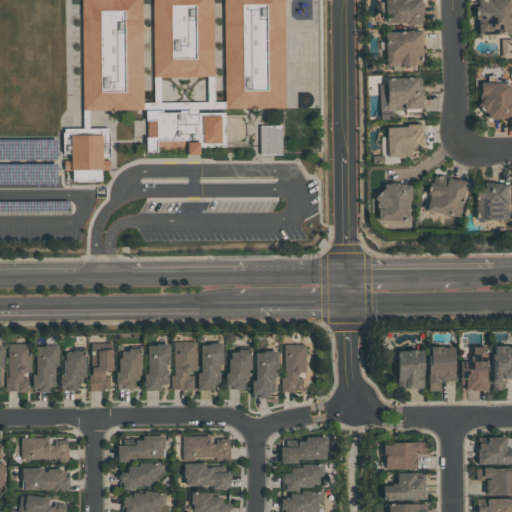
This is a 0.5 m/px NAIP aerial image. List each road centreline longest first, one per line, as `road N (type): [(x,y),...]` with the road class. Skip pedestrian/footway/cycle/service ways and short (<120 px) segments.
road 1 (secondary): [(347,270),(0,274)]
road 2 (residential): [(0,418),(316,413)]
road 3 (residential): [(339,0),(348,301)]
road 4 (secondary): [(0,305),(234,302)]
road 5 (secondary): [(348,301),(511,301)]
road 6 (residential): [(453,0),(458,128),(466,146)]
